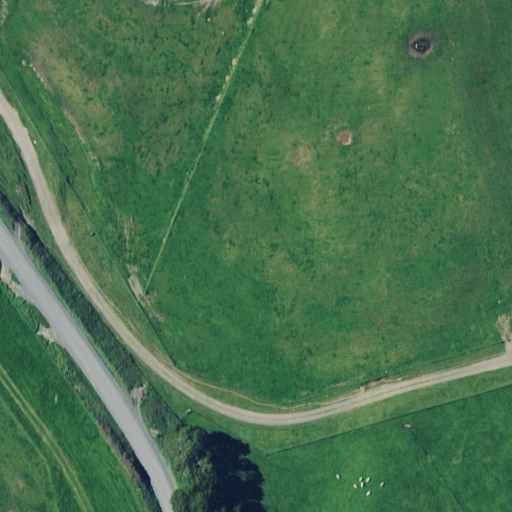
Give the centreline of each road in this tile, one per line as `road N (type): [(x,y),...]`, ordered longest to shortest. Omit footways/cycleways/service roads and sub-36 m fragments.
road 1 (track): [(511,349),(277,416),(211,410),(158,368),(131,330),(0,95)]
road 2 (unclassified): [(171,511),(130,419),(0,234)]
